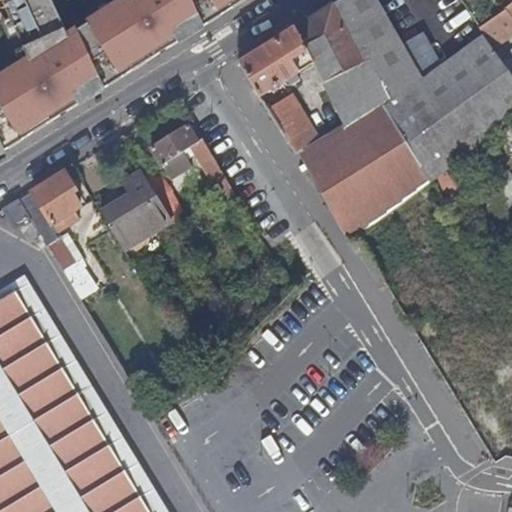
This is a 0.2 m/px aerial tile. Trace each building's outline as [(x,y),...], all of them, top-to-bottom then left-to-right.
[(3,0),(30,58),(0,77),(0,139),(4,149),(88,99),(72,76),(71,39),(52,0),(3,0)] [(123,0),(76,32),(104,86),(186,36),(171,14),(170,0),(123,0)] [(192,0),(204,24),(241,0),(192,0)] [(434,180),(338,0),(293,29),(305,52),(316,74),(344,126),(392,212),(434,180)] [(511,122),(511,73),(488,40),(484,35),(416,86),(364,0),(338,0),(434,180),(435,179),(456,164),(485,143),(511,122)] [(511,21),(511,12),(506,5),(478,27),(484,35),(488,40),(511,21)] [(305,52),(293,29),(239,63),(259,95),(298,72),(291,60),(305,52)] [(360,236),(392,212),(344,126),(318,139),(290,93),(266,107),(288,142),(349,244),(360,236)] [(511,142),(511,122),(485,143),(494,156),(511,142)] [(210,155),(201,140),(197,143),(187,126),(150,149),(160,166),(192,146),(222,194),(231,188),(230,187),(210,155)] [(456,164),(435,179),(454,211),(477,193),(456,164)] [(172,223),(139,171),(122,182),(129,192),(100,210),(126,252),(172,223)] [(76,192),(64,172),(20,199),(32,219),(48,245),(58,239),(61,237),(53,223),(80,207),(72,194),(76,192)] [(167,180),(155,188),(172,214),(183,207),(167,180)] [(32,219),(20,199),(4,209),(16,228),(32,219)] [(71,260),(58,239),(48,245),(61,266),(71,260)] [(78,273),(71,260),(61,266),(68,279),(78,273)] [(148,511),(14,292),(0,300),(0,511),(148,511)]
